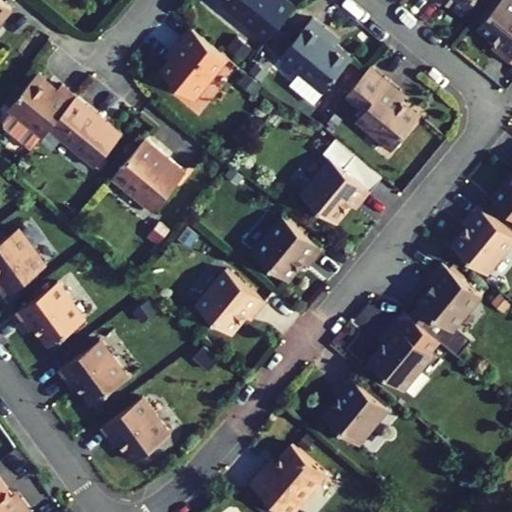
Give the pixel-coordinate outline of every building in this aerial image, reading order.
[(224,0),(220,6),(266,43),(293,9),(281,0),(224,0)] [(472,0),(450,0),(464,11),(472,0)] [(498,49),(511,59),(511,58),(511,56),(511,0),(498,0),(479,24),(503,43),(498,49)] [(0,20),(8,10),(0,3),(0,20)] [(325,33),(309,21),(278,60),(298,75),(322,94),(350,59),(322,37),(325,33)] [(164,65),(197,93),(226,57),(190,28),(172,51),(174,53),(164,65)] [(193,98),(197,93),(164,65),(159,71),(193,98)] [(362,115),(355,124),(391,153),(419,119),(395,100),(400,94),(368,68),(343,99),(362,115)] [(43,138),(50,129),(76,97),(62,85),(58,91),(37,75),(9,110),(12,113),(43,138)] [(322,94),(298,75),(288,87),(312,106),(322,94)] [(123,135),(76,97),(50,129),(97,167),(123,135)] [(43,138),(12,113),(5,121),(6,128),(33,150),(43,138)] [(171,158),(147,139),(115,178),(137,195),(135,199),(155,214),(191,169),(174,155),(171,158)] [(306,187),(340,216),(353,199),(358,204),(369,192),(329,159),(306,187)] [(511,169),(488,198),(511,218),(511,169)] [(299,195),(334,223),(340,216),(306,187),(299,195)] [(483,274),(511,238),(511,237),(473,205),(462,218),(468,222),(448,246),(483,274)] [(310,262),(321,250),(281,217),(251,253),(285,281),(305,258),(310,262)] [(16,226),(0,237),(0,292),(1,294),(43,264),(16,226)] [(460,319),(479,296),(439,263),(429,275),(434,280),(426,290),(460,319)] [(254,315),(264,303),(224,270),(195,306),(229,334),(248,311),(254,315)] [(55,280),(13,310),(22,323),(28,319),(46,344),(82,318),(55,280)] [(449,332),(460,319),(426,290),(415,303),(416,304),(406,315),(422,328),(431,317),(449,332)] [(401,390),(430,354),(391,322),(380,334),(386,339),(366,362),(367,363),(401,390)] [(98,340),(56,370),(66,383),(71,379),(90,404),(126,377),(98,340)] [(386,408),(346,375),(336,387),(341,392),(322,415),(356,444),(386,408)] [(140,398),(98,428),(108,441),(113,437),(131,462),(167,436),(140,398)] [(267,466),(249,486),(278,511),(295,511),(326,477),(292,448),(272,471),(267,466)] [(0,484),(0,511),(25,511),(27,510),(18,498),(12,502),(0,484)]
